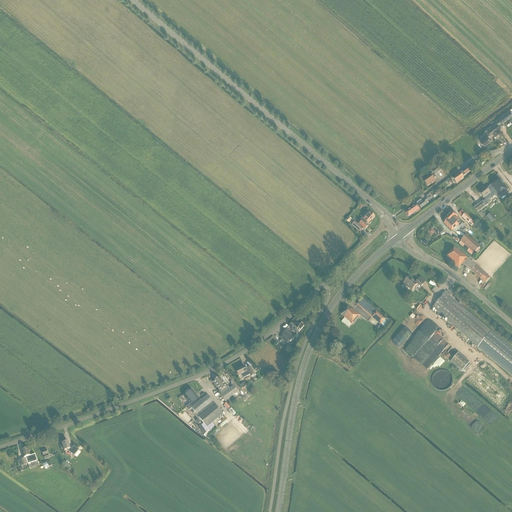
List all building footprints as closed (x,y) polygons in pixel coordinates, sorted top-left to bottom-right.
[(511,114),(509,110),(500,117),(503,121),(511,114)] [(485,133),(479,138),(485,145),(491,140),(487,136),(490,134),(491,135),(497,130),(493,125),(487,129),(484,132),(485,133)] [(432,171),(435,175),(440,171),(437,167),(432,171)] [(453,179),(456,184),(464,178),(463,177),(471,171),(469,167),(460,174),(459,172),(455,175),(456,177),(453,179)] [(432,184),(435,182),(433,179),(435,178),(433,174),(423,181),(427,186),(431,183),(432,184)] [(486,189),(479,194),(483,199),(490,194),(489,192),(493,189),(497,195),(506,187),(499,178),(489,186),(490,186),(486,189)] [(482,202),(474,208),(477,213),(485,207),(482,202)] [(416,205),(412,208),(405,213),(408,217),(415,212),(416,213),(420,210),(416,205)] [(452,211),(448,215),(458,225),(460,223),(458,221),(456,218),(458,216),(452,211)] [(371,221),(375,217),(370,213),(364,220),(362,218),(359,222),(360,223),(358,225),(355,222),(352,225),(360,233),(364,229),(365,230),(368,226),(365,224),(366,222),(369,225),(372,221),(371,221)] [(475,223),(465,214),(461,217),(468,224),(471,227),(475,223)] [(451,231),(458,225),(448,215),(444,220),(446,222),(444,223),(451,231)] [(474,254),(480,248),(466,235),(460,242),(474,254)] [(461,251),(457,248),(456,250),(454,248),(446,257),(453,263),(452,263),(458,268),(462,264),(486,283),(490,278),(460,252),(461,251)] [(408,278),(403,283),(412,291),(417,284),(421,287),(423,284),(418,280),(415,283),(408,278)] [(450,296),(446,292),(432,308),(478,347),(477,347),(511,376),(511,349),(450,297),(450,296)] [(351,310),(347,307),(341,315),(344,318),(344,319),(352,325),(360,316),(352,309),(351,310)] [(380,325),(385,320),(376,312),(371,317),(380,325)] [(431,318),(415,336),(421,341),(437,324),(431,318)] [(304,327),(300,323),(296,327),(293,323),(289,327),(287,330),(287,329),(282,334),(282,335),(280,338),(287,344),(289,342),(290,342),(304,327)] [(432,352),(428,358),(433,361),(437,355),(432,352)] [(458,352),(450,362),(462,371),(469,362),(458,352)] [(443,353),(427,369),(431,372),(446,356),(443,353)] [(251,377),(255,375),(251,367),(246,370),(244,367),(236,371),(238,377),(243,374),(245,377),(250,375),(251,377)] [(228,390),(226,388),(227,387),(219,377),(213,382),(221,392),(220,393),(222,395),(221,396),(226,401),(238,392),(234,386),(228,390)] [(194,396),(189,390),(186,393),(187,394),(183,397),(187,401),(189,400),(190,401),(191,401),(195,406),(192,408),(199,417),(202,422),(196,427),(198,430),(199,429),(201,431),(206,427),(207,428),(223,414),(207,396),(200,402),(195,395),(194,396)] [(72,448),(70,449),(68,442),(62,444),(65,451),(67,450),(74,456),(79,450),(74,446),(72,448)] [(28,449),(22,451),(24,458),(26,458),(29,468),(39,465),(35,455),(31,456),(28,449)] [(70,477),(67,480),(73,486),(76,483),(70,477)]
